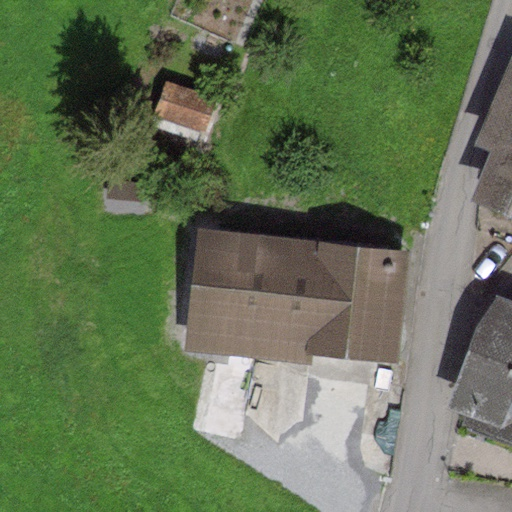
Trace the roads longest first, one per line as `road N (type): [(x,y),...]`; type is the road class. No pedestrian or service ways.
road 1 (residential): [(511,28),(446,298)]
road 2 (residential): [(446,298),(403,511)]
